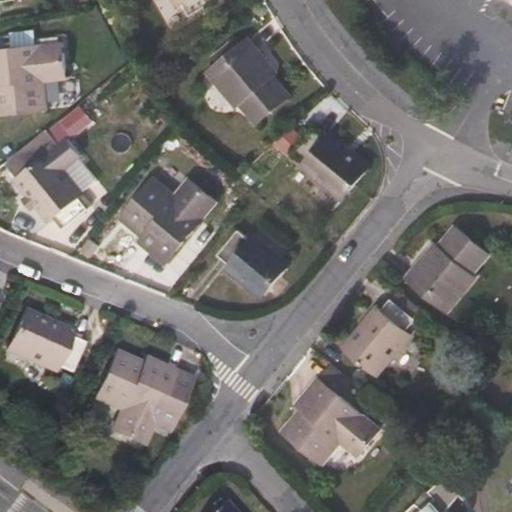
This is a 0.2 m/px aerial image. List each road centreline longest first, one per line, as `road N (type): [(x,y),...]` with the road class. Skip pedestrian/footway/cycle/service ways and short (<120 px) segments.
road 1 (residential): [(440,148),(252,374)]
road 2 (residential): [(0,242),(192,323),(252,374)]
road 3 (residential): [(440,148),(358,90),(289,0)]
road 4 (residential): [(296,511),(213,422)]
